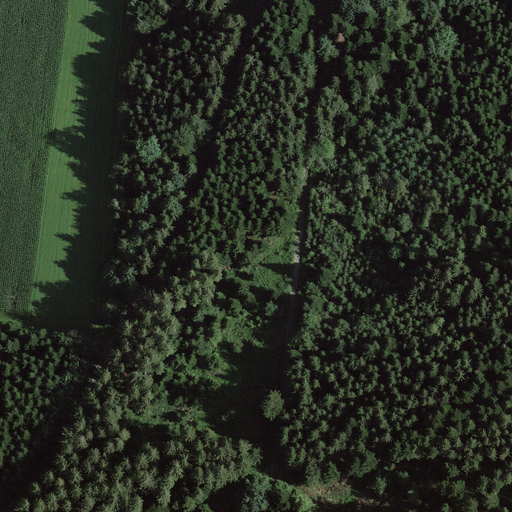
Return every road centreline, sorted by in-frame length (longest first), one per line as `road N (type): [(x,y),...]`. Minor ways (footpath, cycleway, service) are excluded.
road 1 (track): [(264,0),(196,200),(124,338),(13,511)]
road 2 (track): [(326,0),(274,511)]
